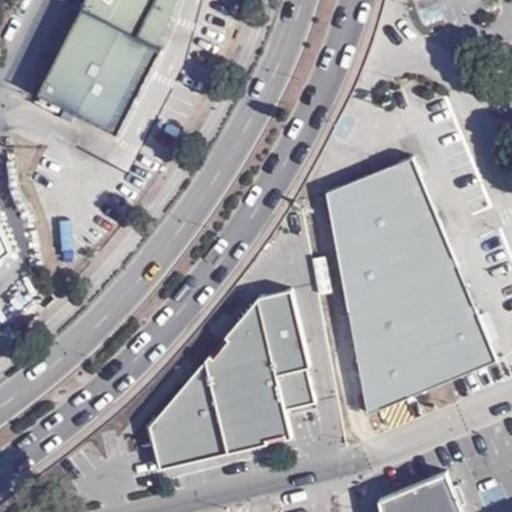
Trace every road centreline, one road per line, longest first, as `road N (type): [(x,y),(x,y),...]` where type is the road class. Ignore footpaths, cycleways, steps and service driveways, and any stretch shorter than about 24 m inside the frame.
road 1 (secondary): [(0,471),(126,370),(245,229),(328,73),(355,0)]
road 2 (secondary): [(299,0),(261,97),(181,223),(126,293),(0,405)]
